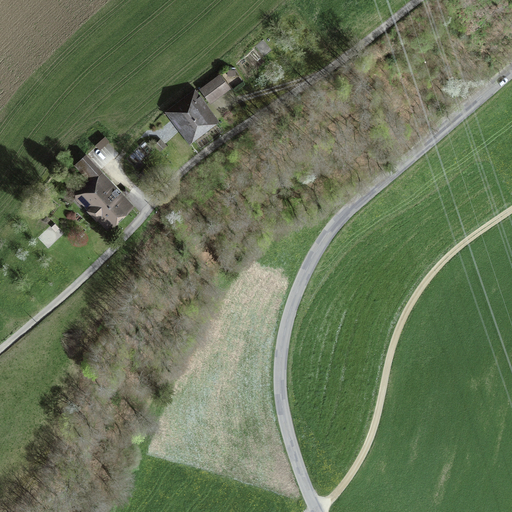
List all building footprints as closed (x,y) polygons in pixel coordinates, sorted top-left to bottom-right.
[(222,92),(213,80),(201,89),(210,101),(222,92)] [(190,136),(211,120),(202,107),(206,104),(195,89),(165,111),(170,119),(175,115),(190,136)] [(128,204),(120,195),(119,196),(117,195),(116,196),(105,185),(110,181),(87,155),(76,165),(90,179),(75,192),(75,198),(77,200),(84,195),(109,222),(125,207),(128,204)] [(150,184),(157,175),(147,167),(140,176),(150,184)] [(77,213),(73,216),(79,221),(82,218),(77,213)]
